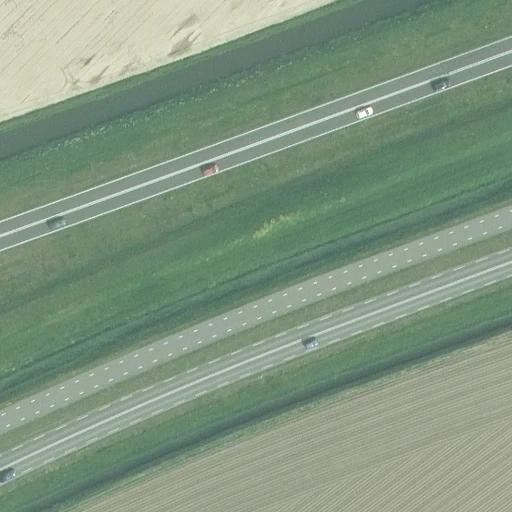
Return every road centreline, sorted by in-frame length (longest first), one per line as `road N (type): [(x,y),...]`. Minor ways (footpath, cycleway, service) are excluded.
road 1 (secondary): [(0,471),(268,353),(511,263)]
road 2 (unclassified): [(511,218),(253,315),(0,425)]
road 3 (trunk): [(511,51),(0,235)]
